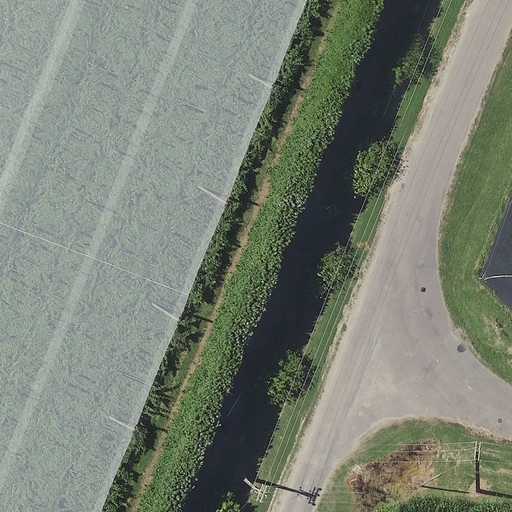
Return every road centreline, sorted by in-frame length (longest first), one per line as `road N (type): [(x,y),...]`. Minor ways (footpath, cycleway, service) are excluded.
road 1 (unclassified): [(472,0),(304,399)]
road 2 (unclassified): [(304,399),(511,414)]
